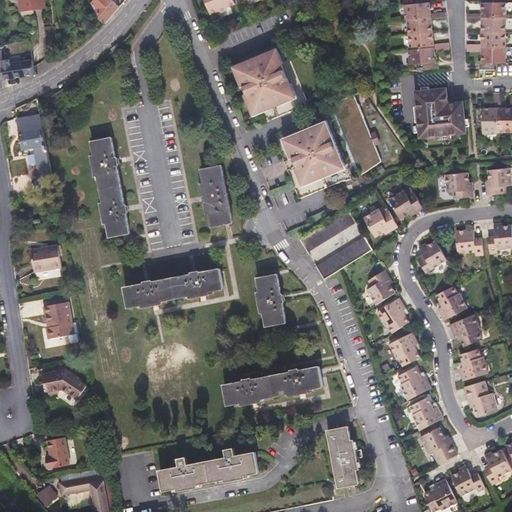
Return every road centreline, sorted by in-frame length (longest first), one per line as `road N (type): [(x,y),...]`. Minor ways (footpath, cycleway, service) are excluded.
road 1 (residential): [(175,0),(279,247),(331,308),(380,458),(381,488),(372,499),(326,511)]
road 2 (residential): [(511,216),(442,216),(422,228),(409,253),(415,282),(444,331),(449,394),(465,424),(478,436),(511,422)]
road 3 (residential): [(0,166),(8,210),(1,251),(21,384)]
road 4 (tertiary): [(138,0),(72,65),(0,102)]
road 5 (residential): [(457,0),(463,82),(511,81)]
